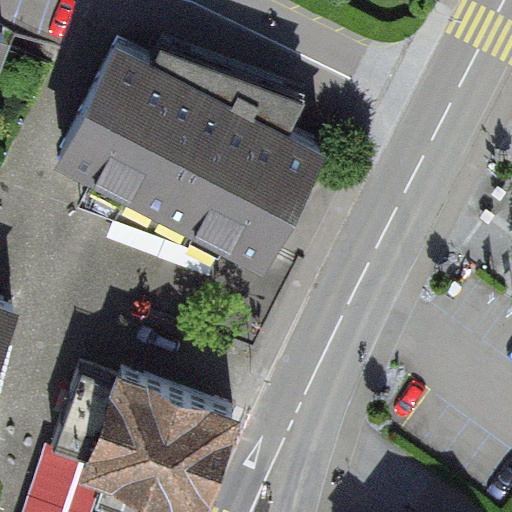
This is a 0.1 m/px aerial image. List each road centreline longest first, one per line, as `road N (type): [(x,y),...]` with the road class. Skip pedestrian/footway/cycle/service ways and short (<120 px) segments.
road 1 (secondary): [(290,433),(449,110)]
road 2 (residential): [(226,0),(449,110)]
road 3 (secondary): [(449,110),(505,0)]
